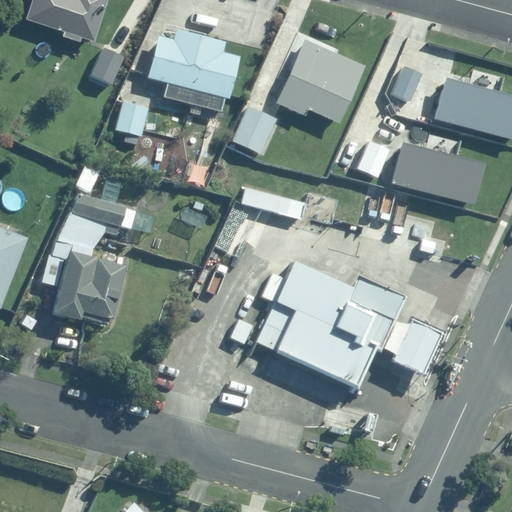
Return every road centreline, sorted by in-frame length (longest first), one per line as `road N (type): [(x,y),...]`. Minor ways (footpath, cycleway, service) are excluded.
road 1 (residential): [(418,510),(0,397)]
road 2 (secondary): [(481,376),(418,510)]
